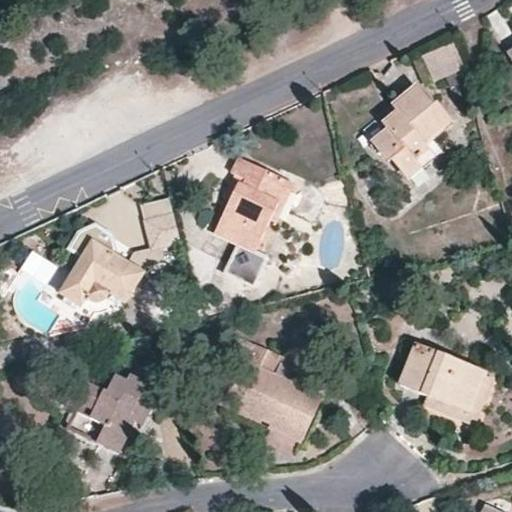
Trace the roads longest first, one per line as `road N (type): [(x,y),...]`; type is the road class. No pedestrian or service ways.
road 1 (residential): [(0,218),(471,0)]
road 2 (residential): [(388,470),(331,487),(126,511)]
